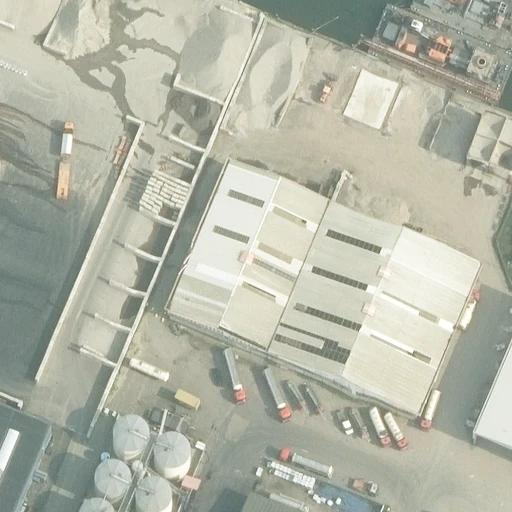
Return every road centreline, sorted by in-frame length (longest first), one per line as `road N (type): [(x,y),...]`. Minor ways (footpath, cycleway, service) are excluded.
road 1 (unknown): [(444,491),(451,405),(492,270),(492,234),(462,202),(287,131)]
road 2 (unknown): [(115,365),(175,138),(116,91),(11,47)]
road 3 (unknown): [(444,491),(246,416)]
road 4 (unknown): [(59,511),(115,365)]
road 5 (unknown): [(246,416),(115,365)]
